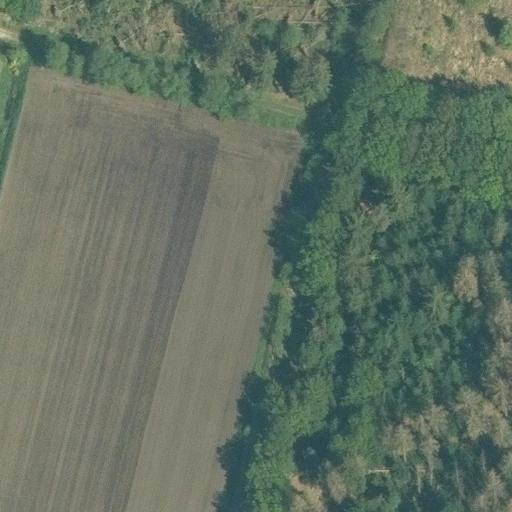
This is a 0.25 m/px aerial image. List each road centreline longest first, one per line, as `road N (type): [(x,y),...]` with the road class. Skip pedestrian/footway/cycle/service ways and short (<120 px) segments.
road 1 (track): [(244,511),(340,114)]
road 2 (track): [(340,114),(0,30)]
road 3 (track): [(340,114),(511,157)]
